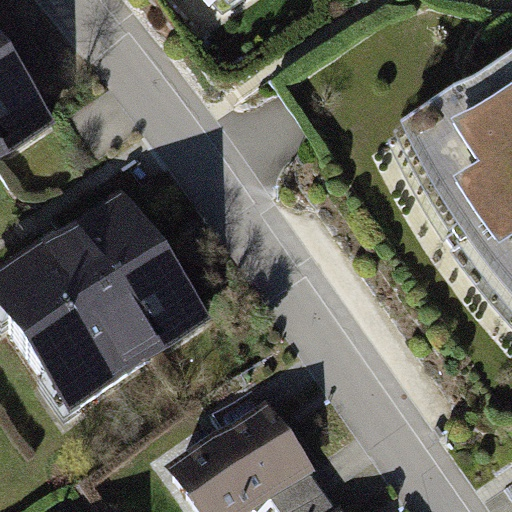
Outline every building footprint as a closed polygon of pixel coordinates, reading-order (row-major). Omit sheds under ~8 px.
[(214,0),(226,14),(244,0),(214,0)] [(0,35),(0,169),(63,125),(0,35)] [(511,73),(391,148),(449,248),(511,326),(511,73)] [(134,191),(0,284),(0,304),(81,419),(224,318),(134,191)] [(276,402),(176,471),(203,511),(264,511),(324,471),(276,402)]
